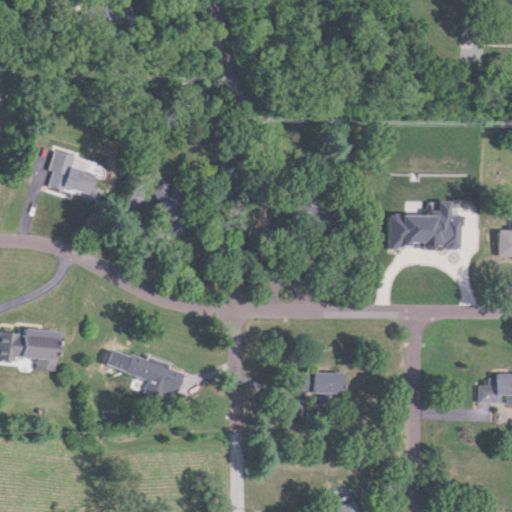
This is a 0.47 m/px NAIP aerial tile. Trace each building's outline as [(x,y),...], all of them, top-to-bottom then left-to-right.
[(113,19),(105,3),(82,15),(91,31),(113,19)] [(43,186),(60,190),(60,189),(96,198),(99,189),(87,186),(90,172),(67,166),(70,155),(49,150),(44,169),(47,170),(43,186)] [(171,175),(145,181),(154,219),(180,213),(171,175)] [(387,213),(386,246),(423,247),(459,249),(461,215),(448,214),(449,200),(436,200),(435,206),(423,206),(423,201),(406,201),(406,214),(387,213)] [(330,234),(331,205),(298,203),(297,233),(330,234)] [(511,256),(511,228),(496,229),(496,256),(511,256)] [(55,330),(20,327),(19,333),(0,331),(0,359),(11,360),(12,356),(33,358),(33,368),(52,370),(55,330)] [(123,374),(151,381),(148,393),(174,399),(182,367),(128,353),(123,374)] [(341,372),(288,371),(287,391),(318,392),(318,403),(335,403),(335,394),(341,394),(341,372)] [(477,402),(500,402),(500,395),(507,395),(507,403),(511,403),(511,373),(486,374),(486,385),(477,385),(477,402)] [(357,511),(354,500),(333,505),(335,511),(357,511)]
